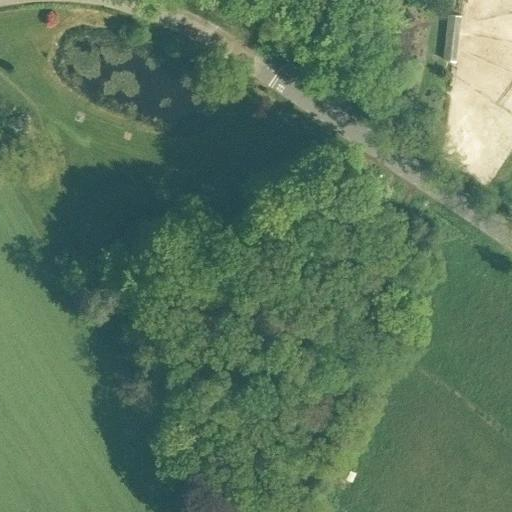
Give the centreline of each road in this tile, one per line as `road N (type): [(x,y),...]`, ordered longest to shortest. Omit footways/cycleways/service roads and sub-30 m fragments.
road 1 (tertiary): [(511,238),(232,48),(123,0)]
road 2 (track): [(413,171),(284,511)]
